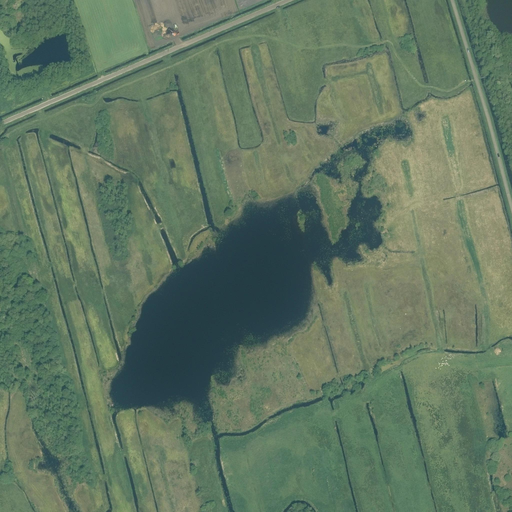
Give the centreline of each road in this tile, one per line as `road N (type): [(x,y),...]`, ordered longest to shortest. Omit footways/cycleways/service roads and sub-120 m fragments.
road 1 (unclassified): [(0,124),(289,0)]
road 2 (unclassified): [(511,210),(451,0)]
